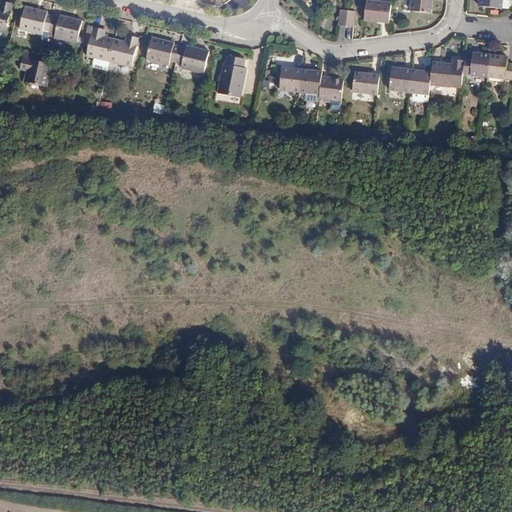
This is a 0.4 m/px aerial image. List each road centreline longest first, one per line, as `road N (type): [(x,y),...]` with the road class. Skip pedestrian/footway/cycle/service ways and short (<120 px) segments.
road 1 (residential): [(270,19),(337,51),(434,39),(455,23),(459,0)]
road 2 (track): [(0,485),(208,511)]
road 3 (residential): [(270,19),(247,33),(108,0)]
